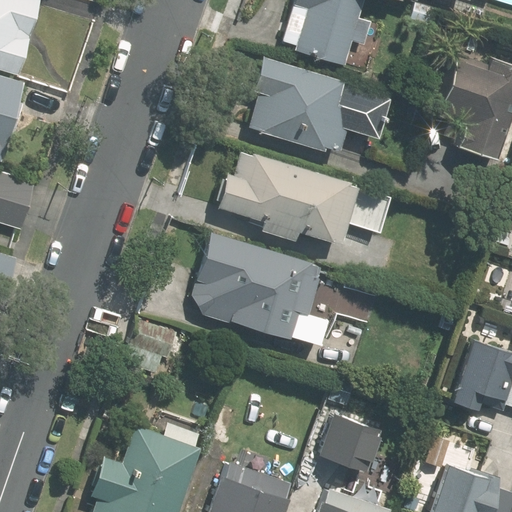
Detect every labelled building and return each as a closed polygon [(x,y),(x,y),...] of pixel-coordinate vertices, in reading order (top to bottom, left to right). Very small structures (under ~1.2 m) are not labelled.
[(35,0),(0,0),(0,71),(13,76),(35,0)] [(353,19),(359,0),(291,0),(277,45),(340,65),(347,42),(361,46),(369,23),(353,19)] [(486,163),(511,92),(511,59),(487,51),(480,69),(446,57),(426,110),(451,119),(441,146),(486,163)] [(384,96),(256,55),(245,90),(254,93),(243,126),(333,155),(341,130),(370,139),(384,96)] [(0,121),(13,76),(0,71),(0,121)] [(387,193),(239,151),(232,178),(219,174),(210,206),(255,219),(252,230),(289,240),(291,232),(337,245),(343,222),(376,231),(387,193)] [(0,165),(0,228),(14,232),(31,175),(0,165)] [(202,228),(182,293),(197,315),(282,341),(290,314),(301,318),(318,263),(202,228)] [(424,328),(385,316),(369,368),(408,379),(424,328)] [(172,329),(138,319),(125,365),(159,375),(172,329)] [(447,396),(511,414),(511,358),(462,345),(447,396)] [(367,413),(331,401),(310,462),(346,474),(367,413)] [(240,418),(217,410),(207,441),(229,449),(240,418)] [(82,497),(93,500),(89,511),(172,511),(194,448),(127,426),(115,462),(95,456),(82,497)] [(221,461),(203,511),(192,511),(190,511),(189,511),(277,511),(287,483),(221,461)] [(503,511),(511,481),(441,461),(426,511),(503,511)] [(323,485),(313,511),(387,511),(389,507),(323,485)]
